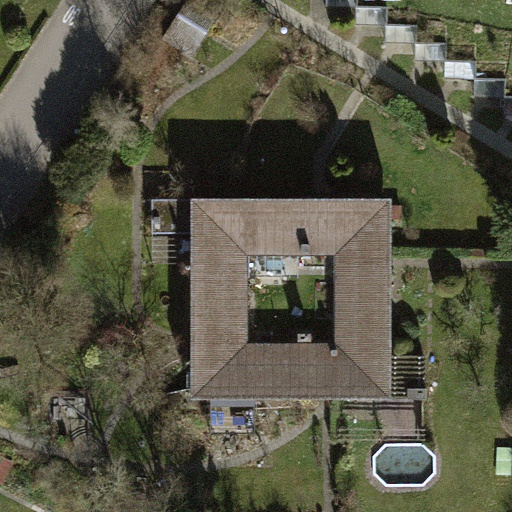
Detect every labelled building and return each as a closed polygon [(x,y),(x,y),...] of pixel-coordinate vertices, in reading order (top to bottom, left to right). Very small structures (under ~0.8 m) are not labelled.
[(511,11),(492,0),(356,0),(357,9),(387,9),(387,27),(417,27),(416,45),(447,45),(447,63),(476,63),(476,81),(506,81),(506,100),(511,99),(511,11)] [(236,347),(233,264),(182,207),(176,410),(236,347)] [(382,210),(182,207),(233,264),(319,260),(382,210)] [(319,260),(323,344),(383,408),(382,210),(319,260)] [(383,408),(323,344),(236,347),(176,410),(383,408)]
